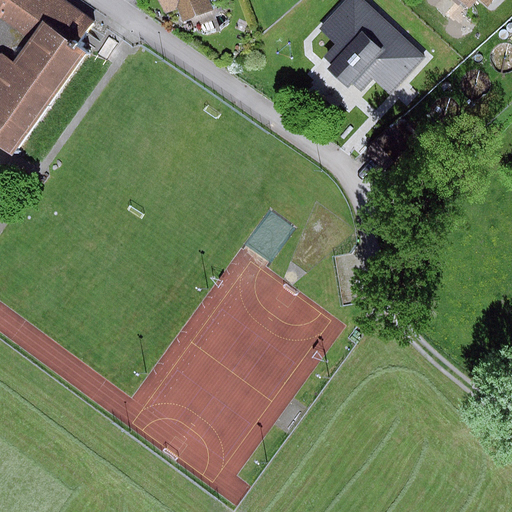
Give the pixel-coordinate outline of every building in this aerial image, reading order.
[(0,0),(0,17),(32,39),(17,62),(6,55),(0,55),(0,143),(16,154),(89,54),(89,43),(102,22),(70,0),(0,0)] [(163,0),(167,12),(177,9),(182,21),(213,11),(209,0),(163,0)] [(427,57),(363,0),(346,0),(321,28),(339,44),(326,58),(331,63),(329,66),(358,92),(362,88),(366,92),(378,79),(394,93),(427,57)] [(32,39),(0,17),(0,55),(6,55),(17,62),(32,39)] [(396,126),(359,159),(376,179),(414,145),(396,126)]
